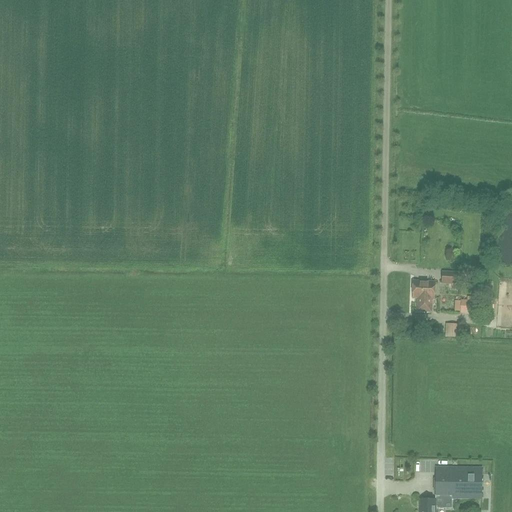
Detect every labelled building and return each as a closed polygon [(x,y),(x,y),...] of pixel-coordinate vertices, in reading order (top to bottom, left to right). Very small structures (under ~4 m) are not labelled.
[(443,272),(443,283),(461,284),(461,273),(443,272)] [(435,283),(414,282),(413,298),(420,298),(420,301),(418,301),(418,312),(432,312),(432,299),(435,299),(435,283)] [(479,301),(475,301),(461,300),(461,302),(454,302),(454,311),(461,312),(460,314),(472,315),(472,318),(479,318),(479,301)] [(457,322),(447,323),(447,336),(458,336),(457,322)] [(436,498),(482,499),(483,469),(437,468),(436,498)] [(421,500),(421,511),(436,511),(436,500),(421,500)]
